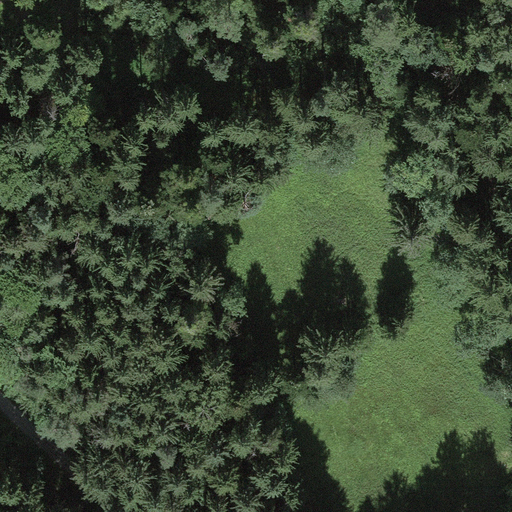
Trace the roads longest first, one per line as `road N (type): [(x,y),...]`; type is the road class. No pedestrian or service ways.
road 1 (track): [(402,0),(422,109),(511,268)]
road 2 (track): [(0,398),(112,511)]
